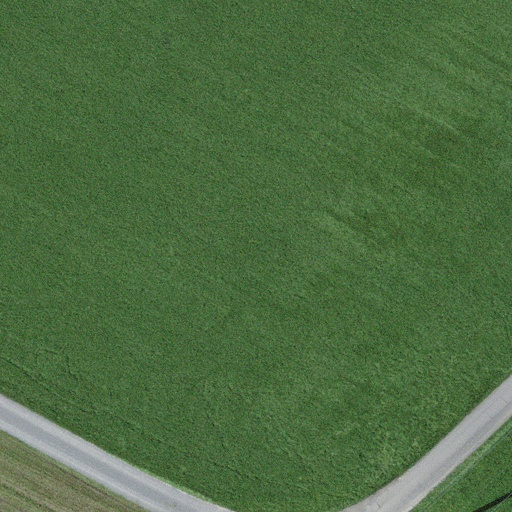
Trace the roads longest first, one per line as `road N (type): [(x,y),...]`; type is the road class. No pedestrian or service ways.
road 1 (track): [(0,409),(189,511)]
road 2 (track): [(511,398),(387,511)]
